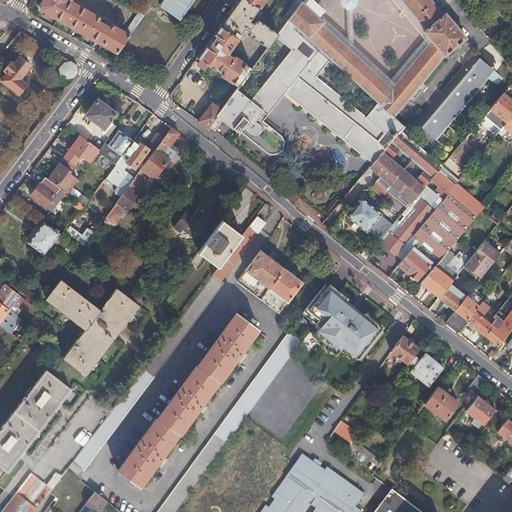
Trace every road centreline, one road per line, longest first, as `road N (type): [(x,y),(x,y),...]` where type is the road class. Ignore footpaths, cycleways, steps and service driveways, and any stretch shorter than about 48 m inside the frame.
road 1 (residential): [(152,101),(511,387)]
road 2 (residential): [(93,65),(0,190)]
road 3 (residential): [(152,101),(224,0)]
